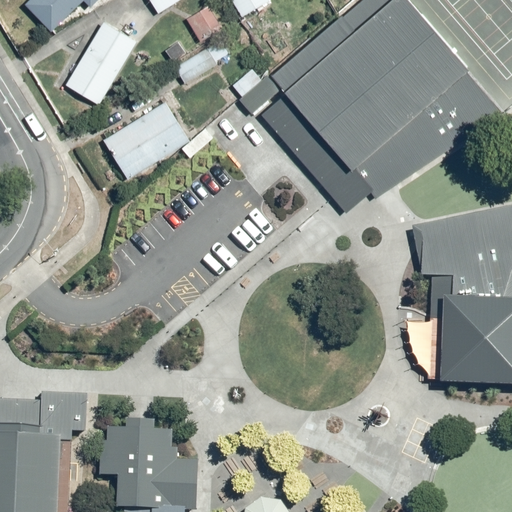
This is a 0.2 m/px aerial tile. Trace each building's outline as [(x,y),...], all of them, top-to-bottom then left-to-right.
[(29,0),(26,3),(54,30),(84,0),(86,0),(95,7),(103,0),(29,0)] [(182,0),(150,0),(160,14),(182,0)] [(271,0),(234,0),(244,16),(271,0)] [(410,0),(361,0),(242,97),(255,114),(260,109),(348,210),(372,192),(376,199),(506,111),(410,0)] [(224,28),(211,6),(188,20),(201,41),(224,28)] [(139,40),(105,20),(69,83),(101,103),(139,40)] [(222,63),(212,45),(176,66),(186,83),(222,63)] [(251,65),(230,84),(242,97),(263,79),(251,65)] [(168,100),(105,137),(130,177),(193,139),(168,100)] [(511,511),(511,207),(414,228),(425,278),(434,279),(429,383),(443,383),(511,385),(511,511)] [(44,401),(0,397),(0,511),(188,511),(189,511),(198,511),(201,461),(175,460),(175,432),(158,430),(157,421),(127,419),(127,427),(103,427),(102,475),(122,476),(120,511),(71,511),(74,433),(90,435),(90,395),(46,394),(44,401)] [(291,511),(285,503),(264,498),(248,509),(247,511),(291,511)]
